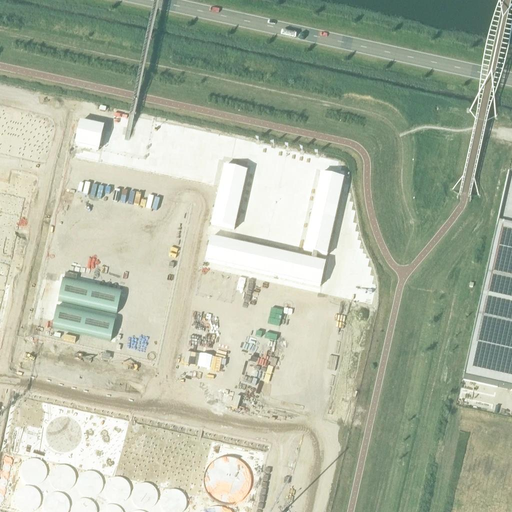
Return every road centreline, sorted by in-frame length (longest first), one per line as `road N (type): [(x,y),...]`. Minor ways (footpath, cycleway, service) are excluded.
road 1 (track): [(511,137),(481,257),(453,295),(403,511)]
road 2 (primary): [(511,79),(146,0)]
